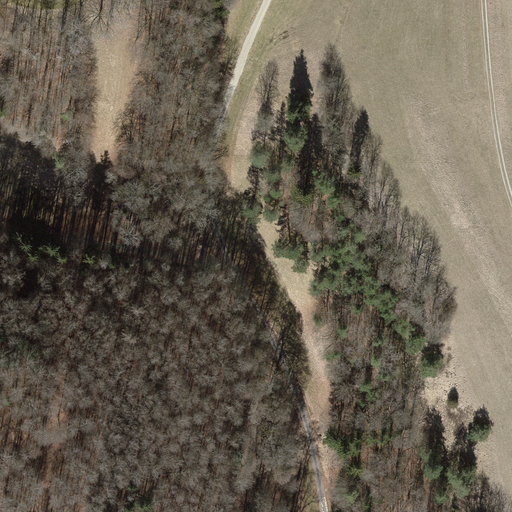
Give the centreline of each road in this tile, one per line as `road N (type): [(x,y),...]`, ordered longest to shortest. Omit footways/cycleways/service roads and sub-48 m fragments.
road 1 (track): [(311,511),(310,466),(289,382),(202,192),(227,90),(268,0)]
road 2 (track): [(0,198),(53,226),(146,242),(219,236)]
road 3 (track): [(485,0),(489,88),(511,199)]
road 4 (track): [(289,382),(265,385),(252,405),(248,469),(235,511)]
